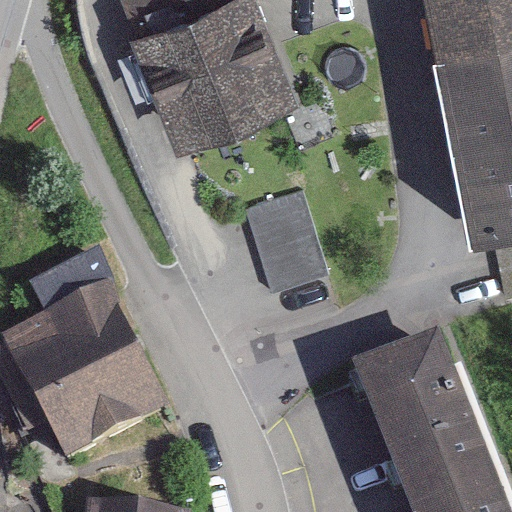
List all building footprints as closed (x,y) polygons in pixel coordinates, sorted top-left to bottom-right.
[(143,0),(208,149),(324,98),(281,0),(143,0)] [(511,0),(438,0),(446,41),(511,27),(511,0)] [(511,224),(511,27),(446,41),(484,230),(511,224)] [(249,203),(273,288),(331,272),(308,187),(249,203)] [(186,418),(112,263),(55,290),(70,322),(0,355),(0,371),(53,481),(186,418)] [(511,511),(511,483),(459,349),(354,390),(401,511),(511,511)]
